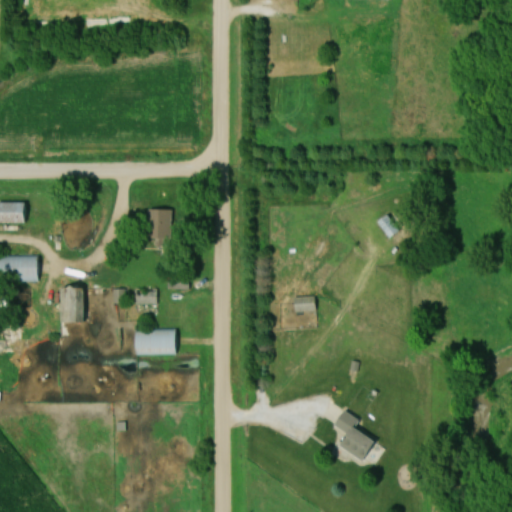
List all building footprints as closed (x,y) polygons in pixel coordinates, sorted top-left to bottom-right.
[(0,203),(0,223),(30,224),(30,203),(0,203)] [(150,235),(149,209),(174,208),(175,235),(150,235)] [(381,222),(392,240),(403,233),(393,215),(381,222)] [(0,256),(0,282),(42,282),(42,256),(0,256)] [(64,320),(63,287),(86,287),(87,320),(64,320)] [(159,304),(159,288),(137,288),(137,304),(159,304)] [(319,312),(319,297),(296,297),(296,312),(319,312)] [(26,340),(26,318),(1,318),(1,340),(26,340)] [(139,357),(139,333),(179,333),(178,357),(139,357)] [(343,446),(369,462),(382,440),(359,427),(364,420),(347,410),(338,426),(351,433),(343,446)]
